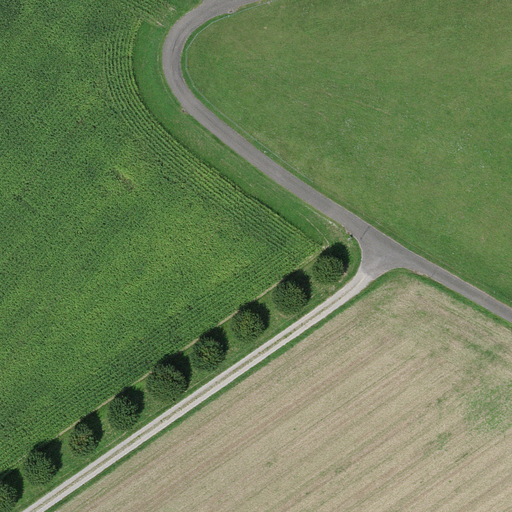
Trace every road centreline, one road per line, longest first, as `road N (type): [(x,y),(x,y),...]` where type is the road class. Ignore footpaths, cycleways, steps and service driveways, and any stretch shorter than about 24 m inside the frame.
road 1 (track): [(236,0),(175,37),(166,67),(184,106),(399,256),(511,319)]
road 2 (track): [(399,256),(34,511)]
